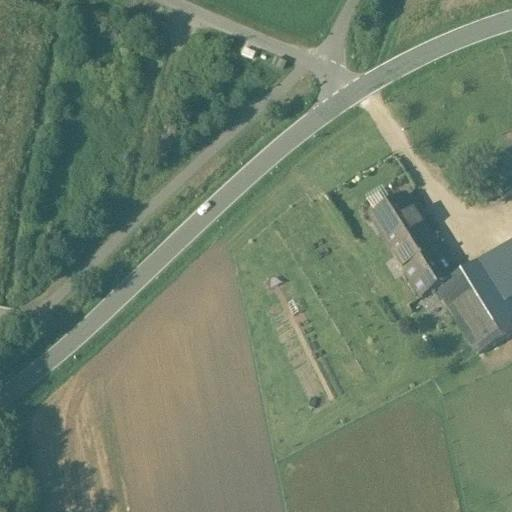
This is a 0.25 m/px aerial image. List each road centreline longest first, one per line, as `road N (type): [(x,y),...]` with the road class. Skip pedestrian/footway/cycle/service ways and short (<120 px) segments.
road 1 (secondary): [(0,402),(74,343),(245,178),(347,99)]
road 2 (secondary): [(347,99),(426,54),(511,22)]
road 3 (unclassified): [(164,0),(322,68)]
